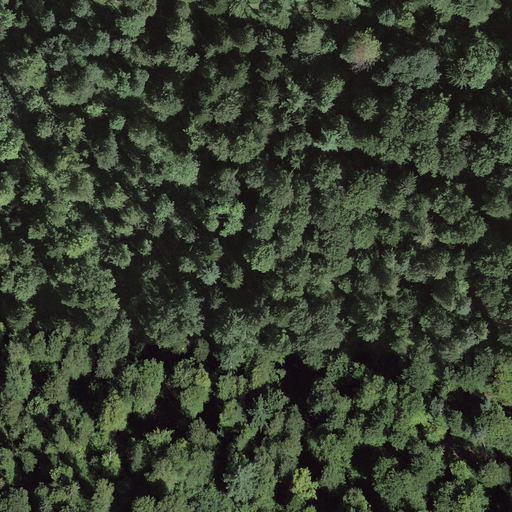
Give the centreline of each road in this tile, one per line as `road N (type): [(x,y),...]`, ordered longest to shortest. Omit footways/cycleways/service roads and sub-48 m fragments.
road 1 (track): [(511,159),(362,202),(355,222),(358,295),(324,405),(307,422),(130,363),(57,307),(0,278)]
road 2 (track): [(148,0),(354,8),(511,25)]
road 3 (track): [(0,41),(93,87),(132,88),(162,51),(145,0)]
